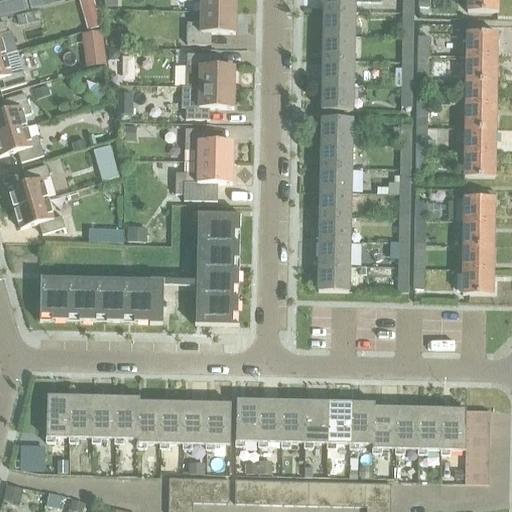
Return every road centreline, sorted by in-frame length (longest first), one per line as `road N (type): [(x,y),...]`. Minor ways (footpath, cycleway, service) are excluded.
road 1 (residential): [(264,365),(274,0)]
road 2 (residential): [(14,358),(264,365)]
road 3 (residential): [(264,365),(511,372)]
